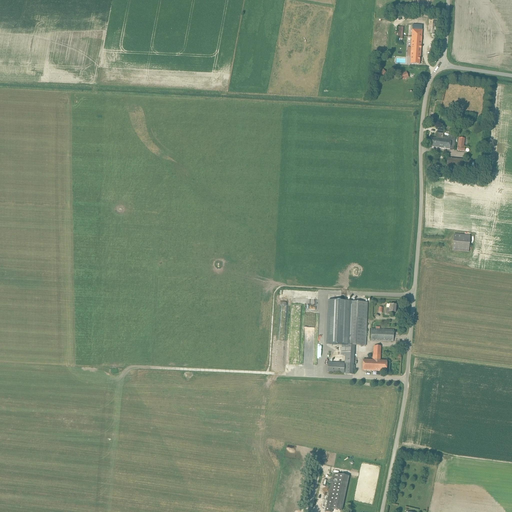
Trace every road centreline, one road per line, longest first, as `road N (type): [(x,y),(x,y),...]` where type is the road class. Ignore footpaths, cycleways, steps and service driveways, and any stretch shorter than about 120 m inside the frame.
road 1 (unclassified): [(382,511),(404,405),(424,103),(441,65)]
road 2 (track): [(424,105),(0,82)]
